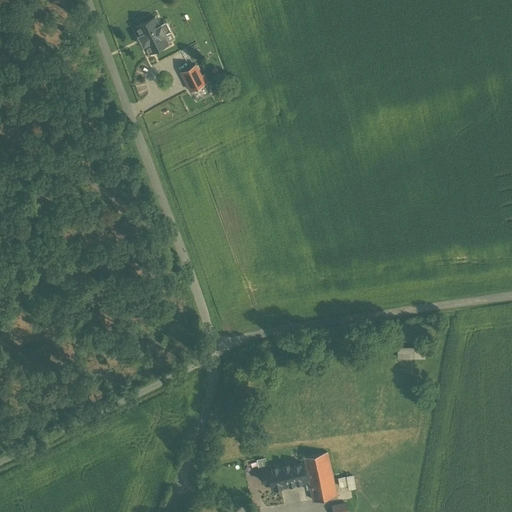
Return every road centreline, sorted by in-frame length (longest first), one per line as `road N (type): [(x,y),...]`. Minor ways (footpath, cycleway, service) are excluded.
road 1 (unclassified): [(86,0),(213,354)]
road 2 (unclassified): [(0,461),(213,354)]
road 3 (unclassified): [(213,354),(207,406),(169,511)]
